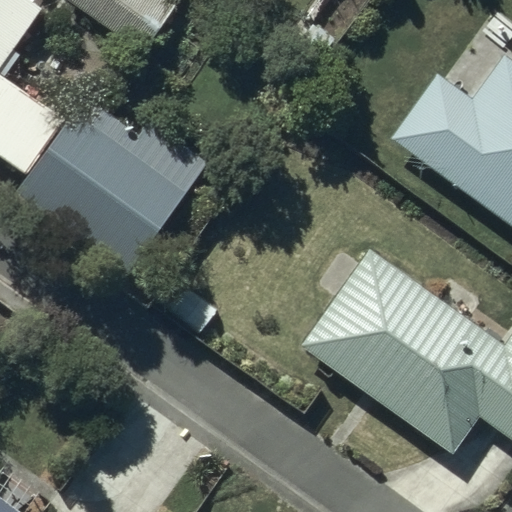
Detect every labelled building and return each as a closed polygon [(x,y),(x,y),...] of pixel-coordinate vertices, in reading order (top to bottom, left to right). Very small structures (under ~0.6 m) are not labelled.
[(0,0),(0,146),(25,164),(4,194),(89,253),(97,242),(129,264),(206,151),(146,109),(136,125),(76,83),(60,106),(0,64),(0,55),(38,0),(0,0)] [(77,0),(141,44),(171,0),(77,0)] [(435,64),(386,129),(511,221),(511,54),(503,48),(470,91),(435,64)] [(511,319),(501,335),(365,239),(292,336),(450,447),(478,408),(511,431),(511,319)] [(0,511),(34,511),(0,487),(0,511)]
